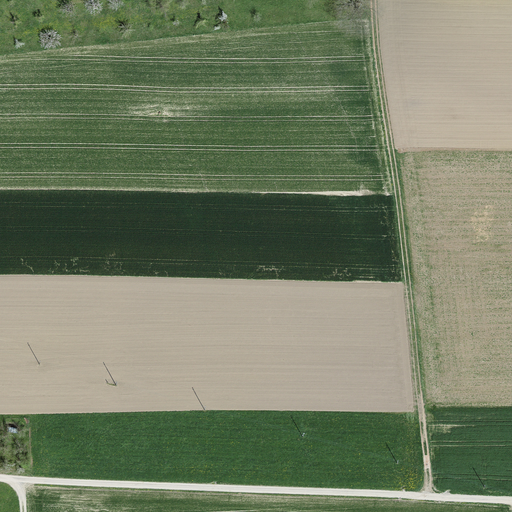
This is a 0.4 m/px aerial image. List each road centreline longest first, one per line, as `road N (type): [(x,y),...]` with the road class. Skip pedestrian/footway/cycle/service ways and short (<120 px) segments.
road 1 (track): [(371,0),(421,498)]
road 2 (track): [(15,480),(511,502)]
